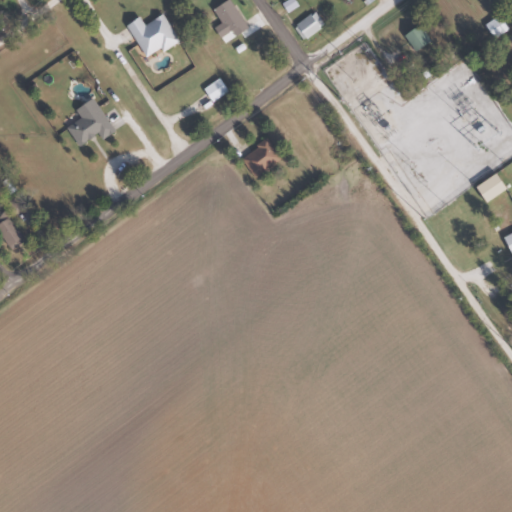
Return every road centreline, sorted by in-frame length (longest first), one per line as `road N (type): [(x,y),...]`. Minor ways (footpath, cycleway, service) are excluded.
road 1 (residential): [(0,289),(390,0)]
road 2 (residential): [(511,355),(306,61),(248,0)]
